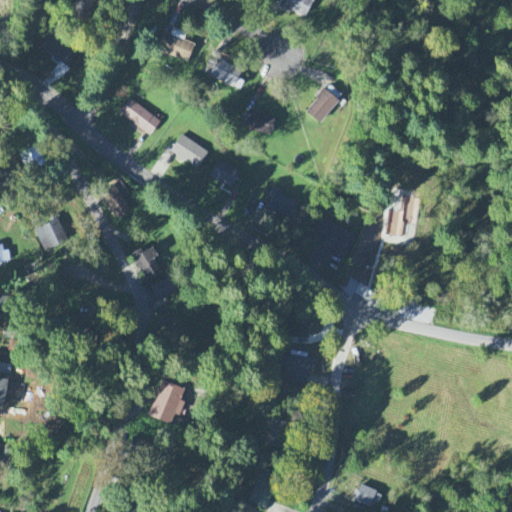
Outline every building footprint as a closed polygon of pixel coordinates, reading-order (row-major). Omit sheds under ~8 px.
[(95,1),(93,0),(75,0),(70,15),(87,22),(95,1)] [(313,2),(310,0),(286,0),(282,8),(304,19),(313,2)] [(170,36),(161,34),(154,53),(187,63),(193,45),(183,42),(185,34),(172,30),(170,36)] [(67,69),(78,54),(51,33),(39,49),(67,69)] [(237,81),(241,72),(212,58),(203,75),(238,92),(243,84),(237,81)] [(337,103),(323,92),(304,115),(319,126),(337,103)] [(151,136),(160,120),(126,102),(117,118),(151,136)] [(249,134),(272,135),(273,116),(250,115),(249,134)] [(207,153),(180,137),(170,154),(197,170),(207,153)] [(208,179),(230,191),(239,173),(218,161),(208,179)] [(123,200),(129,197),(121,182),(99,194),(114,222),(130,213),(123,200)] [(298,204),(274,194),(267,212),(290,222),(298,204)] [(45,255),(68,244),(57,220),(34,231),(45,255)] [(346,255),(355,238),(323,221),(314,238),(346,255)] [(161,277),(154,259),(156,258),(153,251),(134,258),(144,284),(161,277)] [(42,269),(43,288),(60,287),(59,268),(42,269)] [(175,295),(169,280),(149,289),(155,303),(175,295)] [(79,303),(99,303),(98,294),(78,295),(79,303)] [(0,377),(7,378),(8,356),(0,355),(0,377)] [(313,361),(282,357),(278,383),(302,387),(304,374),(311,375),(313,361)] [(174,416),(178,418),(183,405),(179,403),(183,392),(161,383),(147,419),(169,427),(174,416)] [(267,446),(281,450),(287,424),(272,421),(267,446)] [(264,510),(278,478),(261,471),(247,503),(264,510)] [(381,495),(359,487),(353,501),(376,509),(381,495)]
